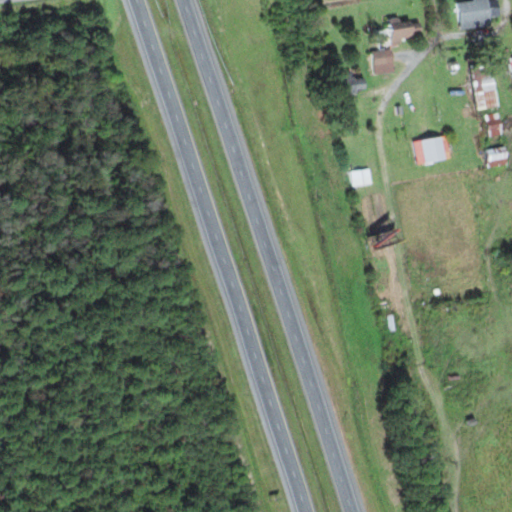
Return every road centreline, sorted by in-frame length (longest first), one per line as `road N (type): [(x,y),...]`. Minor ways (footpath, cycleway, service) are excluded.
road 1 (motorway): [(139,0),(309,511)]
road 2 (motorway): [(353,511),(185,0)]
